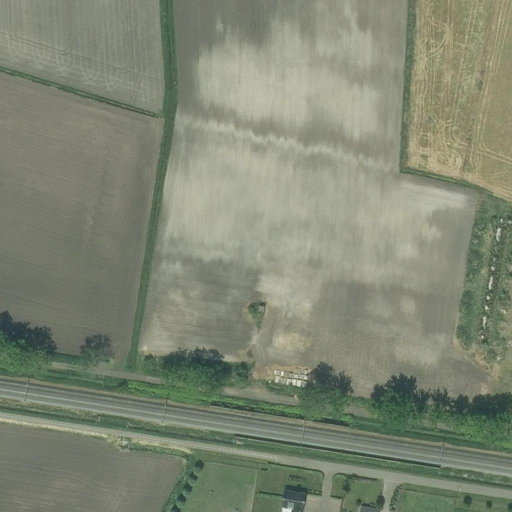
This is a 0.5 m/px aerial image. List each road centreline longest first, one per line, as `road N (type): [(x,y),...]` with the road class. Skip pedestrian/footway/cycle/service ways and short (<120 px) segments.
road 1 (unclassified): [(511,437),(0,358)]
road 2 (unclassified): [(511,496),(276,460)]
